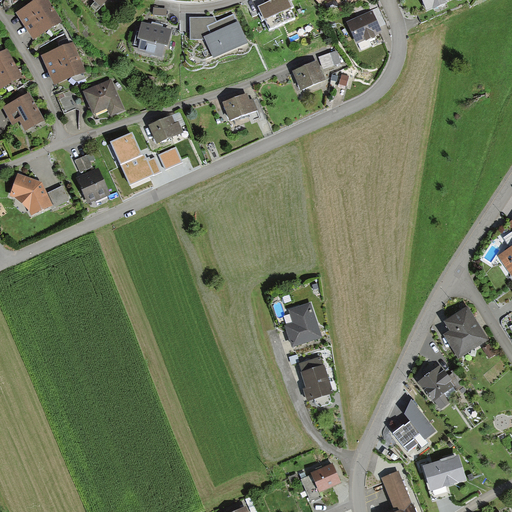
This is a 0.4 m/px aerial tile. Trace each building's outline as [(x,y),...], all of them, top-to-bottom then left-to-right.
[(34,0),(17,12),(34,37),(60,20),(46,0),(34,0)] [(294,20),(285,0),(272,0),(257,6),(267,31),(294,20)] [(167,9),(154,7),(153,14),(166,16),(167,9)] [(380,29),(371,10),(347,21),(357,40),(380,29)] [(213,58),(247,43),(235,14),(217,21),(215,17),(191,18),(191,40),(205,39),(213,58)] [(142,22),(138,38),(141,39),(139,50),(162,56),(165,45),(168,45),(172,29),(163,27),(164,24),(152,21),(151,24),(142,22)] [(72,41),(44,53),(56,81),(84,69),(72,41)] [(335,63),(341,59),(336,48),(319,56),(322,62),(332,57),(335,63)] [(0,85),(20,75),(5,49),(0,51),(0,85)] [(324,78),(315,60),(293,70),(302,88),(324,78)] [(85,91),(95,110),(108,104),(113,114),(125,108),(111,79),(102,83),(100,79),(93,82),(95,86),(85,91)] [(72,88),(57,93),(62,108),(77,103),(72,88)] [(5,106),(14,121),(20,117),(26,126),(42,117),(28,93),(5,106)] [(257,108),(253,97),(243,100),(241,93),(224,100),(230,118),(257,108)] [(183,130),(177,119),(171,122),(167,115),(150,123),(159,141),(183,130)] [(142,156),(132,133),(111,142),(130,184),(153,174),(154,175),(160,172),(154,158),(150,160),(149,158),(146,159),(144,155),(142,156)] [(182,162),(176,148),(160,155),(165,169),(182,162)] [(79,170),(93,163),(87,152),(73,159),(79,170)] [(107,189),(97,168),(76,178),(86,199),(107,189)] [(40,186),(17,178),(9,198),(14,200),(27,212),(29,219),(50,207),(40,186)] [(511,244),(499,253),(511,271),(511,219),(507,223),(511,229),(511,244)] [(286,329),(291,344),(314,336),(310,324),(315,322),(308,301),(289,308),(295,326),(286,329)] [(447,337),(456,349),(468,341),(471,346),(483,338),(463,309),(446,321),(454,333),(447,337)] [(319,355),(298,362),(309,397),(314,396),(317,404),(328,401),(325,392),(331,390),(319,355)] [(438,366),(418,380),(438,408),(448,400),(441,391),(451,384),(455,389),(461,385),(451,372),(445,376),(438,366)] [(424,439),(435,431),(412,400),(405,414),(411,421),(395,433),(408,451),(419,442),(422,447),(427,443),(424,439)] [(382,455),(388,450),(385,447),(379,451),(382,455)] [(466,481),(459,456),(425,466),(432,491),(466,481)] [(298,476),(308,501),(322,495),(319,489),(339,480),(332,462),(298,476)] [(394,508),(385,511),(413,511),(396,469),(380,476),(394,508)]
